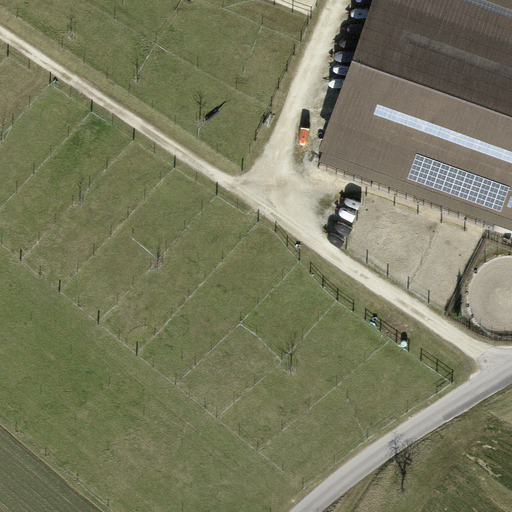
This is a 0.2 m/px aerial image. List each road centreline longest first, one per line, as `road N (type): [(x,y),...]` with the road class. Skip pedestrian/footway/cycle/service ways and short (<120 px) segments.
road 1 (track): [(0,29),(510,369)]
road 2 (unclassified): [(310,511),(511,368)]
